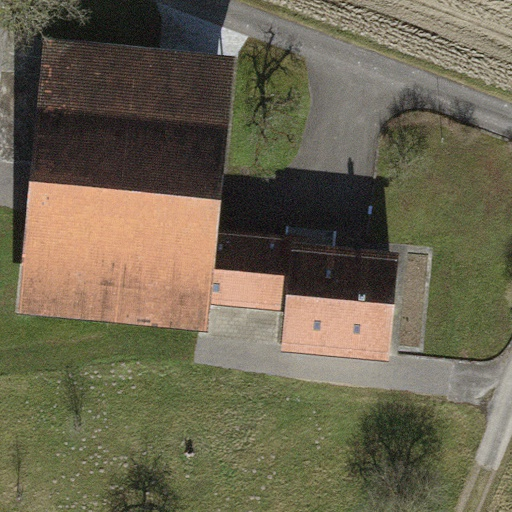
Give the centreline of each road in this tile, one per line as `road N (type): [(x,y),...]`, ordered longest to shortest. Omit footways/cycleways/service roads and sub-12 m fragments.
road 1 (track): [(511,124),(179,0)]
road 2 (track): [(511,371),(455,511)]
